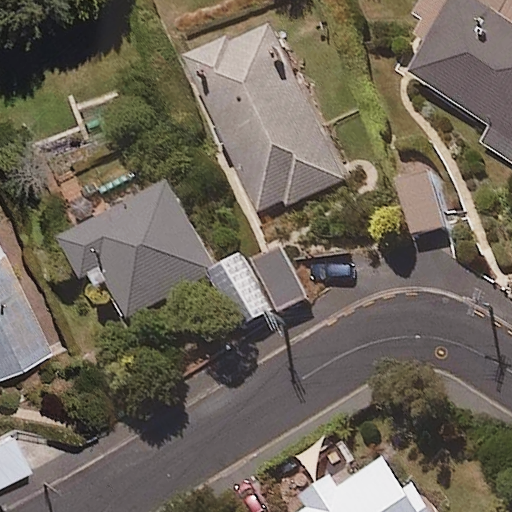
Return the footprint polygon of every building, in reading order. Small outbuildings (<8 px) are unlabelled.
[(511,0),(426,0),(422,7),(443,20),(410,71),(491,126),(481,141),(511,161),(511,0)] [(346,179),(276,19),(190,56),(261,217),(346,179)] [(405,229),(446,227),(444,159),(402,160),(405,229)] [(219,263),(173,177),(63,235),(98,302),(117,292),(131,319),(223,271),(219,263)] [(223,271),(253,328),(310,297),(282,245),(258,258),(251,246),(219,263),(223,271)] [(0,368),(48,344),(0,251),(0,368)] [(0,475),(25,463),(5,424),(0,426),(0,475)] [(436,511),(395,451),(342,486),(335,475),(304,495),(312,506),(302,511),(436,511)]
